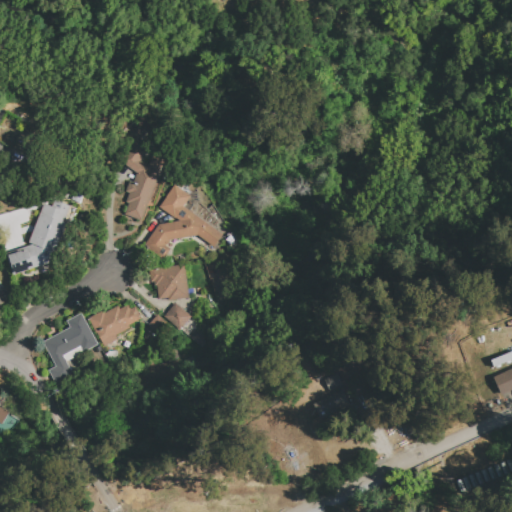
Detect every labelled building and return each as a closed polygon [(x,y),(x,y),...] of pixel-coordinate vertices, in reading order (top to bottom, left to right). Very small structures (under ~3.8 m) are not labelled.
[(134,141),(146,149),(139,161),(141,162),(148,165),(154,152),(164,156),(155,180),(146,204),(140,220),(125,214),(129,204),(125,203),(129,193),(125,192),(129,181),(133,183),(136,173),(122,161),(134,141)] [(155,180),(146,204),(151,206),(160,182),(155,180)] [(174,185),(190,197),(183,207),(221,235),(213,246),(198,235),(169,240),(165,246),(169,249),(162,259),(143,246),(158,225),(179,221),(159,207),(174,185)] [(34,245),(29,243),(44,204),(52,207),(55,200),(70,206),(64,222),(67,223),(55,253),(51,251),(54,261),(13,275),(6,254),(34,245)] [(148,270),(184,265),(189,297),(168,300),(167,298),(158,299),(156,285),(154,285),(153,281),(150,282),(148,270)] [(164,316),(175,303),(187,313),(176,326),(164,316)] [(88,318),(102,311),(104,313),(117,306),(118,309),(127,304),(130,309),(135,306),(142,318),(128,326),(129,329),(115,336),(116,339),(103,347),(88,318)] [(80,347),(63,356),(66,361),(74,377),(64,382),(57,386),(48,370),(56,366),(42,342),(69,327),(66,322),(81,314),(97,344),(83,352),(80,347)] [(157,315),(169,325),(160,335),(148,325),(157,315)] [(83,352),(80,347),(63,356),(66,361),(83,352)] [(116,351),(116,361),(108,361),(108,351),(116,351)] [(511,370),(490,377),(497,397),(511,391),(511,370)] [(329,391),(324,380),(337,374),(342,385),(329,391)] [(313,404),(342,391),(350,407),(321,420),(313,404)] [(0,407),(8,413),(1,426),(0,425),(0,407)]
